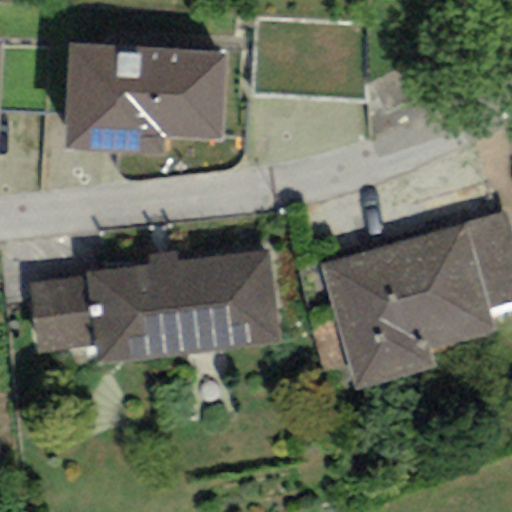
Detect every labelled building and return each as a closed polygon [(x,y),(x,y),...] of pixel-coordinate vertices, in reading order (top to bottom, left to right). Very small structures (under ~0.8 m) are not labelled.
[(368,24),(254,18),(250,97),(364,103),(368,24)] [(68,44),(63,149),(160,154),(161,137),(222,140),(226,51),(68,44)] [(511,234),(506,212),(463,224),(487,310),(511,302),(511,234)] [(319,265),(354,391),(434,368),(429,351),(494,333),(487,310),(463,224),(319,265)] [(148,267),(85,275),(86,279),(94,346),(97,366),(281,343),(269,250),(177,262),(175,252),(147,256),(148,267)] [(94,346),(86,279),(28,286),(36,353),(94,346)]
